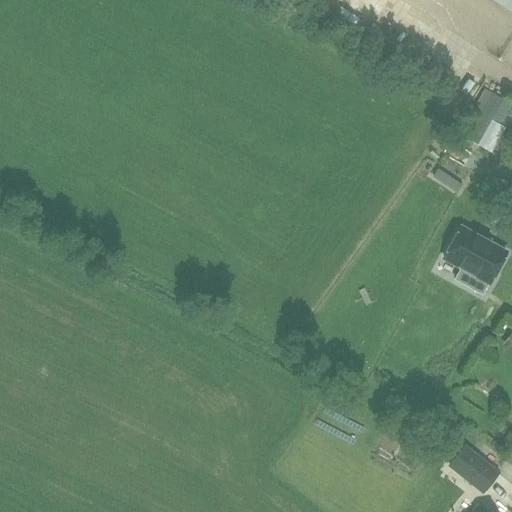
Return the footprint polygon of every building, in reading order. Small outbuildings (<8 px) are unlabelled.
[(369,0),(360,6),(380,37),(393,28),(374,0),(369,0)] [(511,0),(493,0),(511,11),(511,0)] [(468,129),(487,145),(511,116),(511,103),(500,93),(468,129)] [(499,289),(511,265),(511,257),(470,234),(454,264),(471,274),(464,286),(492,301),(498,288),(499,289)] [(482,492),(497,474),(474,456),(459,474),(482,492)]
